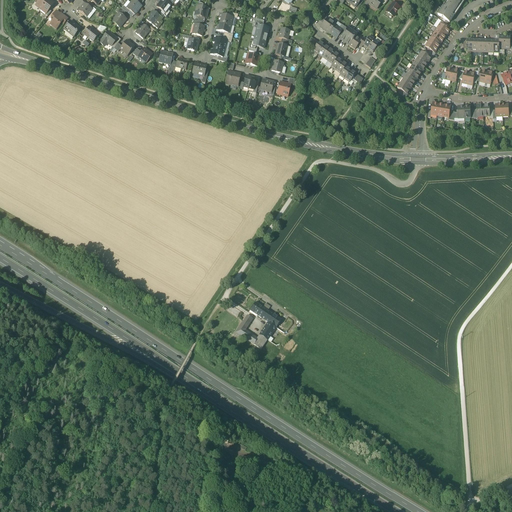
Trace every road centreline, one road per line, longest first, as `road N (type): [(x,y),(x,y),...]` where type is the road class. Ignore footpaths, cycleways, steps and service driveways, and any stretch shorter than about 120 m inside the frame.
road 1 (motorway): [(421,511),(27,260)]
road 2 (secondary): [(414,159),(276,136),(45,65)]
road 3 (unclassified): [(203,330),(318,161),(375,169),(402,184),(414,159)]
road 4 (motorway): [(0,256),(227,403)]
road 5 (track): [(511,265),(459,340),(467,511)]
road 6 (motorway): [(0,285),(227,403)]
road 7 (motorway): [(227,403),(398,511)]
road 8 (residential): [(511,4),(468,27),(424,91)]
